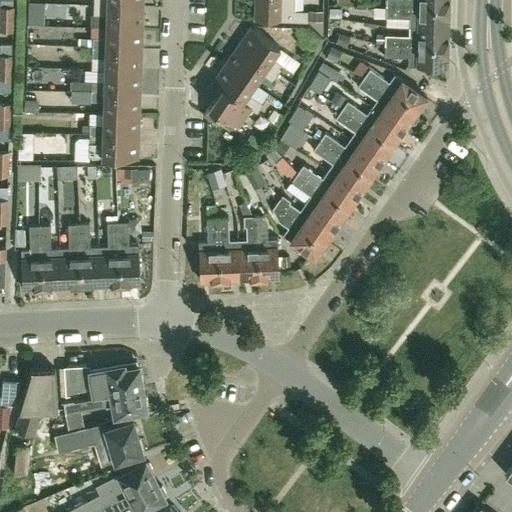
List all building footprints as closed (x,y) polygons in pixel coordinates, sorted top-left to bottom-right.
[(295,0),(255,0),(255,19),(308,21),(308,10),(295,10),(295,0)] [(142,26),(143,5),(143,4),(94,2),(94,14),(107,14),(106,24),(142,26)] [(409,26),(448,27),(448,7),(386,5),(385,16),(409,17),(409,26)] [(0,6),(0,19),(13,19),(13,7),(0,6)] [(329,17),(330,17),(342,18),(342,9),(329,8),(329,17)] [(0,30),(12,31),(13,19),(0,19),(0,30)] [(93,37),(93,47),(142,49),(142,26),(106,24),(106,38),(93,37)] [(250,26),(237,45),(278,73),(284,65),(273,58),(280,47),(250,26)] [(447,46),(448,27),(409,26),(408,34),(385,34),(384,44),(447,46)] [(297,41),(309,52),(320,40),(308,29),(297,41)] [(336,43),(347,47),(350,37),(340,33),(336,43)] [(407,65),(443,66),(447,66),(447,46),(384,44),(384,55),(408,56),(407,65)] [(237,45),(225,63),(255,84),(262,74),(273,81),(278,73),(237,45)] [(105,57),(105,69),(141,70),(142,49),(93,47),(93,57),(105,57)] [(0,54),(0,66),(11,67),(12,55),(0,54)] [(19,81),(20,55),(13,55),(12,80),(19,81)] [(225,63),(213,81),(251,107),(257,112),(264,103),(249,93),(255,84),(225,63)] [(0,78),(11,80),(11,67),(0,66),(0,78)] [(363,76),(415,112),(426,96),(393,73),(388,81),(369,68),(363,76)] [(140,92),(141,70),(105,69),(104,81),(92,80),(91,90),(140,92)] [(415,112),(363,76),(356,85),(376,99),(371,106),(403,128),(408,121),(413,123),(417,117),(414,113),(415,112)] [(70,80),(69,90),(72,90),(91,90),(92,80),(70,80)] [(251,107),(213,81),(208,88),(217,94),(210,105),(205,113),(217,122),(222,114),(238,126),(251,107)] [(104,101),(103,112),(139,113),(140,92),(91,90),(91,100),(104,101)] [(341,108),(392,144),(403,128),(371,106),(366,113),(347,99),(341,108)] [(0,102),(0,114),(10,115),(10,103),(0,102)] [(349,138),(381,160),(392,144),(341,108),(334,117),(354,131),(349,138)] [(90,124),(90,133),(139,135),(139,113),(103,112),(103,124),(90,124)] [(0,114),(0,127),(10,128),(10,115),(0,114)] [(278,137),(288,143),(297,130),(285,123),(278,137)] [(318,141),(370,176),(381,160),(349,138),(344,145),(324,132),(318,141)] [(88,148),(88,134),(29,133),(29,147),(88,148)] [(138,157),(139,135),(90,133),(89,156),(138,157)] [(327,170),(359,192),(370,176),(318,141),(312,149),(332,163),(327,170)] [(0,162),(9,163),(9,151),(0,150),(0,162)] [(0,162),(0,175),(9,176),(9,163),(0,162)] [(95,163),(78,164),(78,176),(95,176),(95,163)] [(244,171),(254,188),(265,182),(255,164),(244,171)] [(296,173),(348,208),(359,192),(327,170),(322,177),(302,164),(296,173)] [(20,178),(38,178),(38,165),(21,165),(20,178)] [(304,202),(337,224),(348,208),(296,173),(290,181),(309,195),(304,202)] [(283,211),(326,241),(337,224),(304,202),(300,209),(289,202),(290,200),(281,194),(276,202),(285,208),(283,211)] [(285,208),(276,202),(272,208),(278,220),(287,227),(282,234),(314,257),(326,241),(283,211),(285,208)] [(239,278),(259,278),(257,226),(253,226),(253,215),(243,215),(243,226),(245,226),(246,239),(237,240),(239,278)] [(261,215),(253,215),(253,226),(257,226),(259,278),(279,277),(277,237),(268,238),(267,226),(261,215)] [(228,216),(217,217),(220,279),(239,278),(237,240),(229,240),(228,216)] [(220,279),(217,217),(206,217),(207,241),(198,241),(200,280),(220,279)] [(99,246),(100,285),(120,284),(117,221),(106,222),(107,245),(99,246)] [(117,221),(120,284),(140,283),(139,253),(138,244),(129,244),(128,221),(117,221)] [(81,286),(78,223),(67,224),(68,247),(60,248),(62,287),(81,286)] [(78,223),(81,286),(100,285),(99,246),(90,246),(89,223),(78,223)] [(62,287),(60,248),(51,248),(50,224),(39,225),(42,288),(62,287)] [(42,288),(39,225),(28,225),(29,249),(20,249),(22,289),(42,288)] [(89,365),(64,366),(65,394),(77,392),(78,396),(64,399),(64,401),(141,387),(137,365),(135,366),(134,361),(89,370),(89,365)] [(34,434),(42,409),(58,409),(55,368),(30,369),(18,410),(15,423),(12,429),(17,431),(34,434)] [(0,404),(13,405),(13,404),(20,380),(1,378),(0,394),(0,404)] [(143,395),(141,387),(64,401),(65,412),(111,403),(113,415),(145,409),(144,403),(147,403),(146,397),(143,395)] [(0,404),(0,426),(8,426),(9,405),(0,404)] [(68,430),(67,430),(54,434),(59,450),(109,437),(115,460),(141,452),(133,420),(105,427),(104,420),(80,427),(68,430)] [(13,474),(23,474),(27,474),(30,447),(26,446),(16,445),(13,474)] [(85,511),(117,497),(153,477),(145,460),(106,480),(111,488),(101,493),(65,511),(85,511)] [(85,511),(113,511),(116,511),(133,511),(163,497),(153,477),(117,497),(85,511)]
